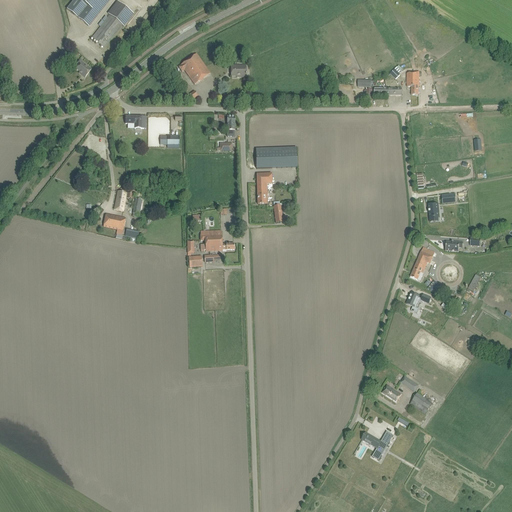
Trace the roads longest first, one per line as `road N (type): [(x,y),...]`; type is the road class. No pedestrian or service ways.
road 1 (unclassified): [(296,511),(353,422),(411,234),(402,108)]
road 2 (unclassified): [(256,511),(241,109)]
road 3 (tertiary): [(110,91),(177,39),(251,0)]
road 4 (unclassified): [(241,109),(402,108)]
road 5 (unclassified): [(241,109),(134,109),(110,91)]
